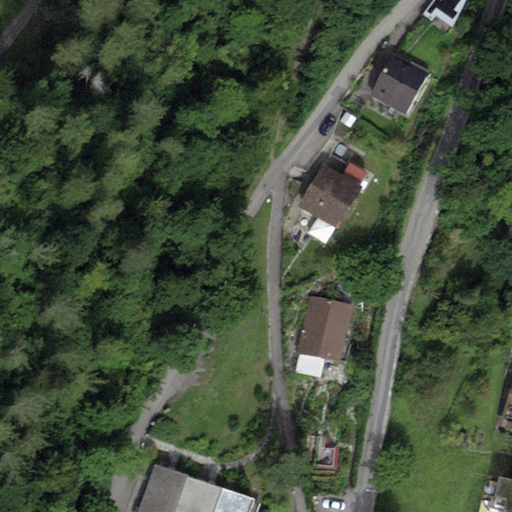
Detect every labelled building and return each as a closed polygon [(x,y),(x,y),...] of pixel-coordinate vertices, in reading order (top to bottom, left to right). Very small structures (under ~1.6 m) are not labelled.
[(466,0),(433,0),(422,15),(431,21),(435,15),(452,28),(466,0)] [(428,73),(393,54),(369,96),(405,115),(428,73)] [(341,176),(321,164),(296,206),(336,230),(361,188),(358,186),(365,174),(348,164),(341,176)] [(339,282),(336,294),(342,296),(346,284),(363,289),(366,280),(360,278),(362,269),(348,266),(346,275),(348,276),(339,282)] [(353,306),(310,296),(297,354),(340,363),(353,306)] [(511,385),(499,427),(511,430),(511,385)] [(247,511),(252,500),(155,464),(136,511),(247,511)] [(511,511),(511,480),(498,476),(492,498),(505,501),(501,511),(511,511)]
